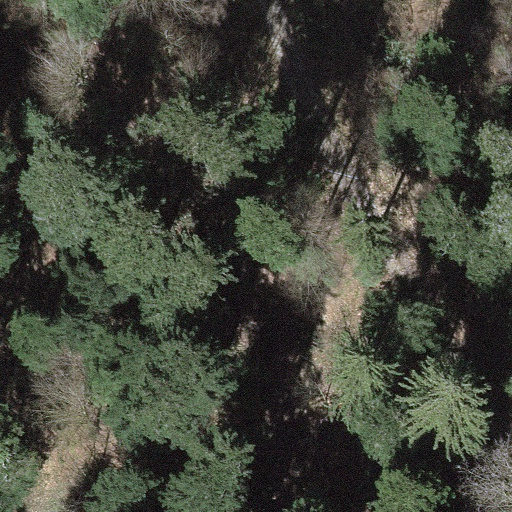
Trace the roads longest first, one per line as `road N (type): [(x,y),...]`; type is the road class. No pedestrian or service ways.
road 1 (track): [(511,433),(335,174),(269,0)]
road 2 (track): [(0,163),(5,275),(48,511)]
